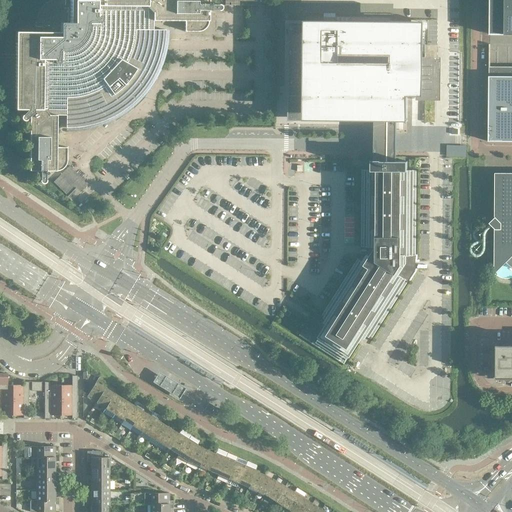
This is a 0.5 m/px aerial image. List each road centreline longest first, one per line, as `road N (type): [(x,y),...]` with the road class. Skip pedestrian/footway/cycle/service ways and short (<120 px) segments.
road 1 (secondary): [(461,495),(107,271)]
road 2 (unclassified): [(442,145),(197,145),(107,271)]
road 3 (secondary): [(83,310),(398,511)]
road 4 (residential): [(511,152),(476,152),(476,0)]
road 5 (residential): [(192,501),(76,429)]
road 6 (residential): [(511,324),(474,324),(477,376),(495,391),(511,391)]
road 7 (secondary): [(107,271),(0,204)]
